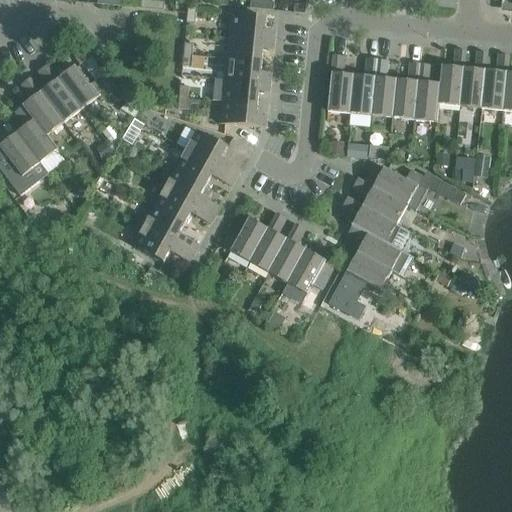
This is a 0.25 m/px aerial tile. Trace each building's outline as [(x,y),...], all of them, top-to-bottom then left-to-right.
[(141,10),(153,11),(153,2),(142,1),(141,10)] [(251,9),(262,10),(263,2),(252,1),(251,9)] [(153,2),(153,11),(164,12),(165,4),(153,2)] [(189,2),(188,13),(197,14),(198,3),(189,2)] [(263,2),(262,10),(274,12),(275,3),(263,2)] [(294,14),(306,15),(307,6),(295,5),(294,14)] [(197,14),(188,13),(187,25),(196,26),(197,14)] [(232,15),(230,38),(275,43),(276,33),(266,32),(267,19),(232,15)] [(230,38),(228,59),(263,63),(264,51),(274,52),(275,43),(230,38)] [(185,45),(184,55),(193,56),(194,45),(185,45)] [(442,68),(441,86),(439,106),(440,106),(461,108),(465,70),(467,52),(456,51),(454,69),(442,68)] [(476,71),(465,70),(461,108),(483,110),(487,72),(488,54),(478,53),(476,71)] [(193,56),(184,55),(183,68),(191,69),(193,56)] [(497,73),(487,72),(483,110),(504,112),(508,74),(510,56),(499,55),(497,73)] [(328,113),(351,115),(355,77),(344,76),(346,58),(334,57),(328,113)] [(228,59),(226,81),(271,86),(272,76),(261,75),(263,63),(228,59)] [(351,115),(372,117),(378,61),(367,60),(366,78),(355,77),(351,115)] [(372,117),(394,119),(398,81),(387,80),(389,62),(378,61),(372,117)] [(394,119),(415,122),(421,66),(411,64),(409,82),(398,81),(394,119)] [(421,66),(415,122),(438,124),(440,106),(439,106),(441,86),(430,85),(432,67),(421,66)] [(50,87),(41,94),(65,124),(82,111),(59,81),(48,67),(39,73),(50,87)] [(77,67),(59,81),(82,111),(108,91),(100,80),(92,87),(77,67)] [(33,101),(24,107),(47,137),(48,137),(65,124),(41,94),(31,80),(22,86),(33,101)] [(226,81),(224,103),(258,106),(259,94),(270,95),(271,86),(226,81)] [(181,88),(180,98),(188,99),(189,88),(181,88)] [(188,99),(180,98),(178,111),(187,112),(188,99)] [(258,106),(224,103),(221,125),(267,130),(268,119),(257,117),(258,106)] [(27,128),(18,134),(41,165),(59,151),(48,137),(47,137),(24,107),(16,114),(27,128)] [(137,118),(126,138),(136,144),(147,123),(137,118)] [(198,132),(187,152),(237,179),(242,170),(222,160),(228,149),(198,132)] [(41,165),(18,134),(0,148),(0,165),(8,159),(23,179),(41,165)] [(361,147),(358,149),(357,157),(367,158),(368,148),(361,147)] [(187,152),(176,170),(207,187),(212,177),(232,188),(237,179),(187,152)] [(486,156),(459,154),(457,178),(484,180),(486,156)] [(386,169),(375,189),(408,207),(424,178),(412,172),(407,181),(386,169)] [(176,170),(166,189),(216,217),(221,208),(201,197),(207,187),(176,170)] [(370,198),(364,208),(398,226),(408,207),(375,189),(359,180),(354,190),(370,198)] [(166,189),(156,208),(186,225),(192,215),(211,226),(216,217),(166,189)] [(359,217),(354,227),(387,245),(388,244),(398,226),(364,208),(348,199),(343,209),(359,217)] [(156,208),(145,227),(195,255),(200,246),(180,235),(186,225),(156,208)] [(251,264),(270,274),(288,241),(279,236),(288,220),(278,215),(269,231),(251,264)] [(222,248),(251,264),(269,231),(249,220),(238,241),(229,236),(222,248)] [(270,274),(289,285),(307,252),(298,246),(306,231),(297,225),(288,241),(270,274)] [(195,255),(145,227),(134,247),(165,264),(171,253),(190,263),(195,255)] [(359,254),(393,273),(403,279),(414,259),(388,244),(387,245),(354,227),(349,236),(364,245),(359,254)] [(307,252),(289,285),(309,296),(320,274),(329,279),(336,268),(307,252)] [(393,273),(359,254),(343,283),(355,290),(360,281),(382,293),(393,273)] [(456,285),(476,296),(484,280),(465,269),(456,285)] [(207,446),(219,452),(224,440),(212,435),(207,446)]
